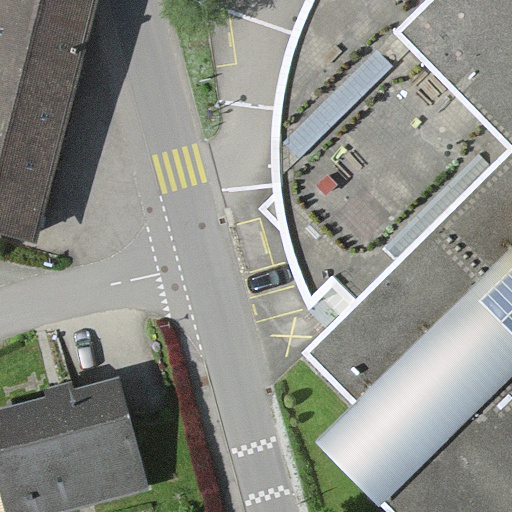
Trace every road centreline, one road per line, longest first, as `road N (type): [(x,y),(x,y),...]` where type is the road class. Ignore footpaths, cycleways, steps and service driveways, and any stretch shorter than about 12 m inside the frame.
road 1 (residential): [(200,252),(270,511)]
road 2 (residential): [(134,0),(200,252)]
road 3 (residential): [(0,318),(200,252)]
